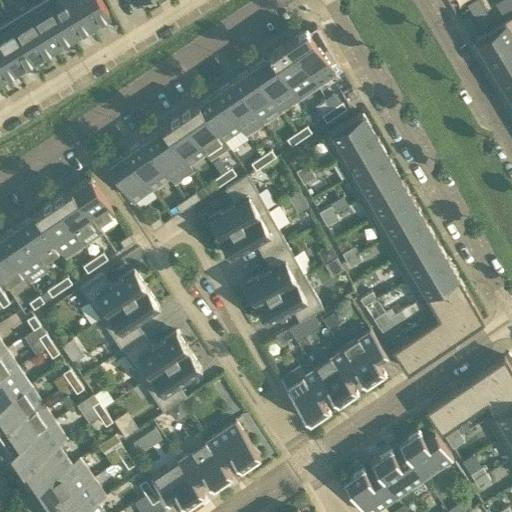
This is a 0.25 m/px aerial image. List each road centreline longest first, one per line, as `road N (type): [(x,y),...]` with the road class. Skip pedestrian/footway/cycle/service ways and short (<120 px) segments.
road 1 (residential): [(326,0),(511,321)]
road 2 (residential): [(262,0),(0,181)]
road 3 (residential): [(157,247),(175,228),(191,239),(294,420),(308,462)]
road 4 (residential): [(308,462),(276,430),(157,247)]
road 5 (residential): [(511,321),(308,462)]
road 6 (residential): [(190,0),(0,114)]
road 7 (residential): [(511,148),(424,0)]
